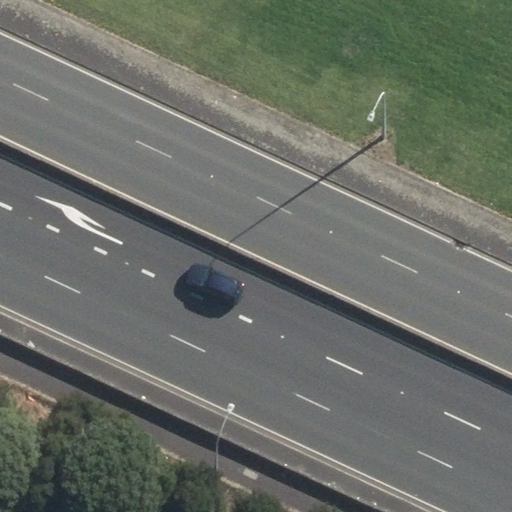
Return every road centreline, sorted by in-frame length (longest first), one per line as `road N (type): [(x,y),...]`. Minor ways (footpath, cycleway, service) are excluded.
road 1 (primary): [(0,75),(511,312)]
road 2 (primary): [(511,467),(0,231)]
